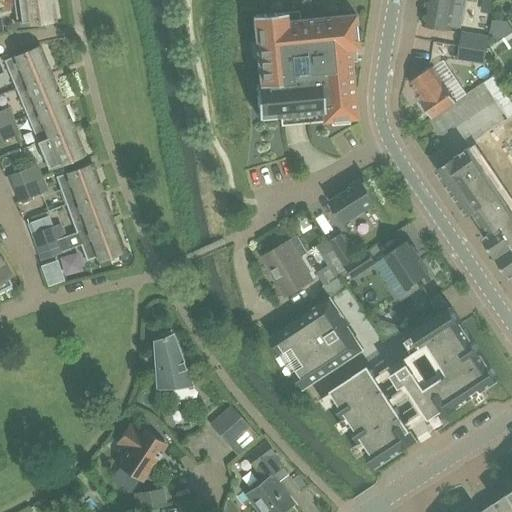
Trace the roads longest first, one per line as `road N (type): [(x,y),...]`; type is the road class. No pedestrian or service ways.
road 1 (tertiary): [(511,325),(389,142)]
road 2 (residential): [(389,142),(245,232)]
road 3 (tertiary): [(369,511),(511,420)]
road 4 (tertiary): [(389,142),(378,102),(394,0)]
